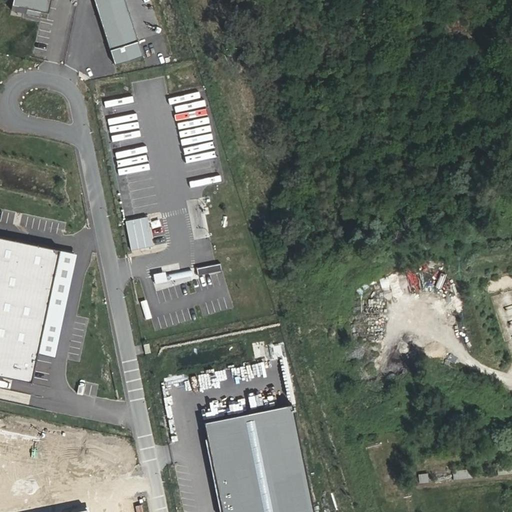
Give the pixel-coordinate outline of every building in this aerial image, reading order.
[(47,0),(9,0),(7,12),(44,19),(47,0)] [(95,0),(115,60),(142,51),(126,0),(95,0)] [(145,221),(122,225),(129,255),(152,251),(145,221)] [(59,255),(0,243),(0,381),(32,388),(59,255)] [(448,270),(449,264),(435,261),(434,267),(448,270)] [(360,306),(351,307),(353,319),(361,318),(360,306)] [(352,324),(355,337),(364,336),(362,323),(352,324)] [(313,511),(291,407),(203,426),(221,511),(313,511)] [(511,461),(498,463),(500,475),(511,473),(511,461)] [(472,476),(469,465),(452,470),(455,481),(472,476)] [(428,473),(418,474),(419,483),(429,482),(428,473)]
